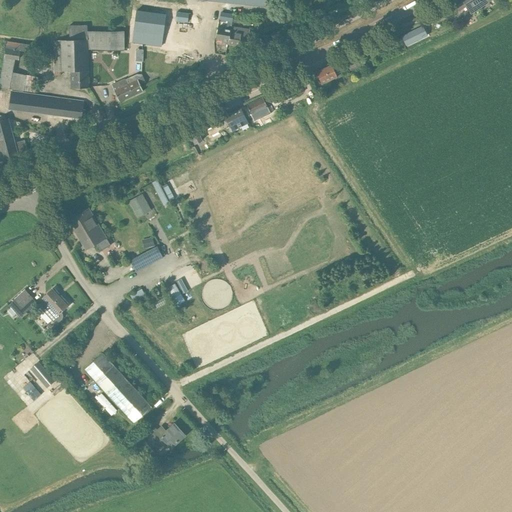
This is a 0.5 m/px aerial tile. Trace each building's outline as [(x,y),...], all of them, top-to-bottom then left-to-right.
[(454,0),(453,1),(459,10),(467,5),(472,13),(488,2),(490,0),(454,0)] [(134,31),(132,43),(161,47),(163,34),(165,15),(136,11),(134,31)] [(170,15),(169,20),(188,23),(188,19),(191,20),(191,15),(188,15),(189,13),(170,11),(170,15)] [(220,11),(219,19),(219,20),(232,22),(233,14),(220,11)] [(265,28),(262,29),(264,36),(286,28),(291,26),(290,26),(297,24),(295,16),(283,19),(283,18),(264,25),(265,28)] [(54,41),(54,58),(55,71),(54,71),(54,76),(60,76),(60,71),(71,71),(71,88),(89,88),(88,50),(124,49),(124,30),(87,31),(87,25),(69,26),(70,40),(54,41)] [(229,41),(228,41),(228,45),(247,47),(249,28),(231,26),(231,29),(230,32),(229,41)] [(422,26),(401,36),(405,46),(427,36),(422,26)] [(216,40),(228,41),(229,41),(230,32),(231,29),(217,27),(216,40)] [(360,53),(363,58),(390,45),(386,37),(374,43),(375,46),(360,53)] [(4,58),(0,77),(0,87),(9,89),(21,91),(23,92),(23,91),(35,93),(38,78),(26,75),(13,72),(14,63),(15,60),(18,60),(20,51),(28,52),(30,45),(7,41),(6,47),(5,47),(4,58)] [(345,59),(350,71),(362,65),(358,54),(345,59)] [(344,62),(339,64),(337,65),(342,75),(349,71),(344,62)] [(331,65),(316,72),(322,84),(337,77),(331,65)] [(135,74),(112,85),(120,102),(143,91),(140,84),(146,82),(142,74),(135,74)] [(299,80),(280,89),(282,94),(285,100),(304,91),(301,85),(299,81),(299,80)] [(10,109),(81,119),(83,101),(12,92),(10,109)] [(267,106),(265,102),(262,97),(247,104),(252,117),(258,114),(256,111),(267,106)] [(224,116),(229,126),(232,132),(248,124),(245,118),(240,108),(224,116)] [(18,154),(17,153),(27,150),(24,140),(15,143),(8,119),(0,121),(0,153),(1,158),(18,154)] [(190,133),(192,139),(195,144),(202,140),(197,130),(190,133)] [(126,177),(134,173),(131,166),(122,171),(126,177)] [(157,180),(152,182),(163,205),(169,202),(157,180)] [(129,201),(138,217),(151,210),(142,194),(129,201)] [(110,245),(89,208),(68,220),(85,250),(96,244),(100,251),(110,245)] [(142,240),(144,249),(154,246),(152,237),(142,240)] [(135,272),(163,258),(157,246),(129,260),(135,272)] [(141,288),(130,295),(134,302),(146,296),(141,288)] [(61,311),(67,306),(52,289),(42,298),(44,300),(38,305),(43,311),(43,310),(52,320),(53,321),(54,321),(55,322),(56,322),(58,322),(58,321),(59,321),(60,321),(60,320),(61,320),(62,319),(62,318),(62,317),(62,316),(62,315),(62,314),(62,313),(62,312),(61,311)] [(20,317),(36,302),(25,290),(9,305),(20,317)] [(133,423),(151,407),(102,353),(84,369),(133,423)] [(47,387),(54,381),(38,362),(31,369),(47,387)] [(60,385),(51,392),(54,396),(63,388),(60,385)] [(33,386),(26,392),(33,401),(41,394),(33,386)] [(102,394),(96,399),(112,416),(118,411),(102,394)] [(185,435),(174,423),(166,431),(161,427),(146,441),(155,451),(165,442),(170,448),(185,435)]
